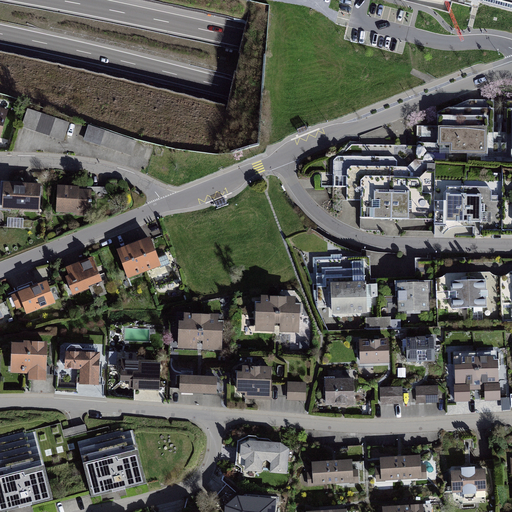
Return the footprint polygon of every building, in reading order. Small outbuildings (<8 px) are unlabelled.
[(511,0),(480,0),(511,8),(511,0)] [(20,119),(64,135),(73,110),(30,94),(20,119)] [(436,153),(491,155),(493,99),(466,99),(436,109),(436,153)] [(89,113),(83,134),(133,149),(139,127),(89,113)] [(13,118),(0,114),(0,147),(4,149),(13,118)] [(331,191),(344,191),(345,168),(395,168),(395,160),(331,159),(331,191)] [(344,205),(358,205),(359,178),(389,178),(408,179),(408,168),(395,168),(345,168),(344,191),(344,205)] [(358,221),(388,222),(389,178),(359,178),(358,205),(358,221)] [(408,179),(389,178),(388,222),(430,222),(431,195),(421,195),(421,179),(408,179)] [(43,183),(3,181),(2,211),(41,213),(43,183)] [(95,186),(59,185),(58,213),(94,214),(95,186)] [(462,196),(444,196),(444,224),(462,224),(462,196)] [(480,196),(462,196),(462,224),(480,224),(480,196)] [(151,235),(134,242),(146,272),(162,265),(151,235)] [(134,242),(118,248),(130,278),(146,272),(134,242)] [(94,256),(67,267),(70,275),(68,276),(75,294),(105,282),(94,256)] [(368,314),(366,284),(372,284),(370,257),(314,260),(317,307),(330,306),(330,315),(368,314)] [(48,279),(12,295),(18,309),(25,306),(28,314),(58,301),(48,279)] [(487,281),(469,282),(469,310),(488,309),(487,281)] [(428,282),(395,283),(396,314),(429,313),(428,282)] [(469,282),(450,282),(451,311),(469,310),(469,282)] [(259,306),(253,306),(253,334),(274,335),(274,327),(277,327),(277,298),(259,298),(259,306)] [(294,298),(277,298),(277,327),(280,327),(280,335),(298,335),(298,306),(294,306),(294,298)] [(187,312),(187,322),(182,321),(181,349),(198,350),(199,340),(202,340),(203,312),(187,312)] [(217,313),(203,312),(202,340),(205,340),(205,351),(221,351),(222,323),(217,323),(217,313)] [(402,327),(401,315),(366,316),(367,329),(402,327)] [(434,337),(405,339),(406,366),(436,364),(434,337)] [(49,340),(14,339),(13,374),(48,375),(49,340)] [(389,339),(357,340),(358,368),(390,366),(389,339)] [(67,369),(83,370),(82,384),(101,386),(103,352),(68,349),(67,369)] [(497,357),(475,359),(476,390),(484,389),(485,402),(500,401),(497,357)] [(161,361),(124,359),(123,380),(133,381),(133,390),(160,391),(161,361)] [(475,359),(453,360),(455,403),(469,402),(469,390),(476,390),(475,359)] [(268,387),(268,367),(235,367),(234,395),(243,395),(243,401),(272,402),(272,387),(268,387)] [(180,390),(217,390),(218,368),(181,368),(180,390)] [(352,380),(323,381),(324,410),(353,409),(352,380)] [(306,384),(286,384),(286,404),(306,404),(306,384)] [(438,387),(415,388),(416,407),(438,407),(438,387)] [(402,389),(379,390),(379,408),(402,407),(402,389)] [(504,409),(511,407),(509,395),(501,396),(504,409)] [(133,428),(80,440),(93,494),(146,482),(133,428)] [(38,429),(0,437),(0,509),(54,498),(38,429)] [(246,443),(237,447),(238,460),(243,462),(243,474),(286,476),(286,451),(278,445),(246,443)] [(419,458),(399,459),(400,483),(421,482),(419,458)] [(399,459),(378,460),(380,485),(400,483),(399,459)] [(354,461),(331,463),(333,489),(356,487),(354,461)] [(331,463),(308,465),(310,491),(333,489),(331,463)] [(485,472),(450,473),(451,496),(486,495),(485,472)] [(273,511),(274,501),(231,499),(221,508),(221,511),(273,511)]
